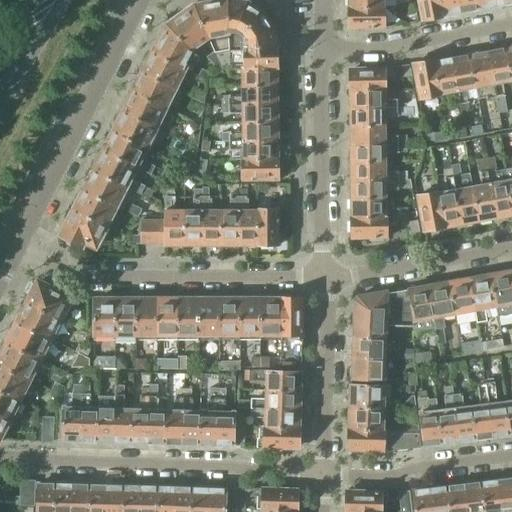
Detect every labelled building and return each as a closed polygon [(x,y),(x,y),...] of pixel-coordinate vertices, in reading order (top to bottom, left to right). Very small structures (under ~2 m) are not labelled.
[(230,47),(228,0),(225,0),(197,5),(210,38),(215,51),(207,57),(214,63),(213,67),(230,67),(231,67),(230,57),(230,47)] [(241,34),(263,13),(247,3),(231,0),(228,0),(230,47),(243,46),(243,36),(241,34)] [(443,17),(439,0),(418,0),(421,12),(422,20),(423,21),(443,17)] [(460,12),(458,0),(439,0),(443,17),(454,15),(455,13),(460,12)] [(479,10),(476,0),(458,0),(460,12),(467,11),(469,12),(479,10)] [(497,5),(495,0),(476,0),(479,10),(489,8),(491,6),(497,5)] [(210,38),(197,5),(168,24),(195,49),(210,38)] [(385,7),(349,7),(349,24),(353,28),(385,28),(385,7)] [(422,20),(421,12),(407,15),(409,22),(422,20)] [(263,13),(241,34),(243,36),(243,46),(278,47),(273,28),(263,13)] [(168,24),(155,52),(185,67),(194,50),(195,49),(168,24)] [(279,67),(278,47),(243,46),(244,57),(230,57),(231,67),(277,67),(279,67)] [(511,82),(505,47),(495,48),(493,51),(488,52),(499,113),(507,112),(505,96),(506,96),(503,84),(511,82)] [(479,51),(469,53),(476,89),(485,87),(487,100),(488,100),(491,115),(499,113),(488,52),(481,53),(479,51)] [(152,54),(143,71),(176,87),(186,67),(185,67),(155,52),(154,54),(152,54)] [(476,89),(469,53),(459,55),(457,57),(451,58),(460,104),(470,103),(467,90),(476,89)] [(460,104),(451,58),(445,60),(443,58),(433,60),(439,95),(449,94),(451,106),(460,104)] [(439,95),(433,60),(412,64),(419,99),(439,95)] [(350,90),(386,90),(387,89),(387,78),(411,76),(408,64),(389,68),(354,68),(350,73),(350,90)] [(231,67),(230,67),(230,77),(241,76),(241,86),(277,86),(277,67),(231,67)] [(208,81),(209,73),(202,69),(198,76),(208,81)] [(176,87),(143,71),(134,90),(166,107),(176,87)] [(277,86),(241,86),(241,96),(230,96),(230,95),(221,95),(222,104),(277,104),(277,86)] [(204,103),(205,94),(195,89),(191,97),(204,103)] [(134,90),(123,111),(156,127),(166,107),(134,90)] [(386,90),(350,90),(350,98),(352,100),(352,108),(407,107),(407,104),(399,104),(399,98),(386,98),(386,90)] [(277,123),(277,104),(222,104),(222,112),(242,112),(242,123),(277,123)] [(407,107),(352,108),(352,116),(350,118),(350,126),(386,125),(386,116),(410,115),(409,107),(407,107)] [(123,111),(114,130),(146,147),(156,127),(123,111)] [(481,121),(474,122),(477,133),(483,131),(481,121)] [(277,123),(242,123),(242,133),(232,133),(223,134),(223,141),(230,141),(277,141),(277,123)] [(464,123),(455,124),(458,139),(467,137),(464,123)] [(386,125),(350,126),(350,134),(352,136),(352,144),(407,143),(407,134),(399,135),(399,134),(386,134),(386,125)] [(146,147),(114,130),(104,150),(136,166),(151,173),(155,165),(140,157),(146,147)] [(433,133),(435,141),(435,142),(448,140),(446,131),(433,133)] [(197,149),(200,135),(191,134),(189,148),(197,149)] [(277,148),(277,141),(230,141),(230,159),(242,159),(278,159),(279,148),(277,148)] [(210,143),(203,142),(201,153),(209,155),(210,143)] [(407,143),(352,144),(352,152),(351,154),(351,162),(387,161),(387,153),(399,153),(399,152),(407,152),(407,143)] [(136,166),(104,150),(94,170),(126,186),(136,166)] [(278,159),(242,159),(243,180),(278,180),(278,159)] [(511,215),(511,206),(507,179),(506,174),(505,170),(497,172),(495,160),(486,162),(496,218),(511,215)] [(387,161),(351,162),(351,171),(353,173),(353,180),(407,179),(407,171),(399,171),(400,170),(387,171),(387,161)] [(208,164),(200,162),(198,170),(206,176),(208,164)] [(496,218),(486,162),(478,163),(480,171),(478,171),(480,184),(472,185),(479,221),(496,218)] [(462,224),(452,168),(451,163),(442,164),(447,190),(438,191),(438,192),(445,227),(462,224)] [(169,183),(176,168),(169,165),(162,179),(169,183)] [(459,167),(452,168),(462,224),(479,221),(472,185),(464,187),(462,174),(461,174),(459,167)] [(126,186),(94,170),(84,189),(116,206),(126,186)] [(133,179),(129,187),(141,194),(150,198),(154,191),(133,179)] [(407,179),(353,180),(353,189),(351,191),(351,199),(387,198),(387,189),(400,189),(400,188),(412,188),(411,179),(407,179)] [(209,188),(203,188),(203,189),(203,243),(209,243),(211,245),(221,245),(221,208),(211,209),(211,197),(209,197),(209,188)] [(116,206),(84,189),(74,209),(106,225),(116,206)] [(195,209),(185,209),(185,246),(197,246),(199,243),(203,243),(203,189),(195,189),(195,209)] [(248,189),(240,190),(240,243),(245,243),(246,245),(248,245),(259,245),(258,209),(248,209),(248,189)] [(231,208),(221,208),(221,245),(231,245),(233,243),(240,243),(240,190),(235,190),(235,197),(231,197),(231,208)] [(174,192),(166,192),(166,210),(166,220),(167,243),(174,243),(176,246),(185,246),(185,209),(175,209),(175,196),(174,196),(174,192)] [(445,227),(438,192),(417,196),(423,231),(445,227)] [(387,198),(351,199),(351,209),(353,209),(353,216),(400,216),(408,216),(408,207),(400,208),(400,206),(387,206),(387,198)] [(130,204),(127,211),(138,217),(141,209),(130,204)] [(106,225),(74,209),(69,219),(70,222),(63,235),(83,245),(84,243),(85,244),(86,242),(94,245),(96,245),(106,225)] [(258,209),(259,245),(280,245),(280,222),(279,210),(279,209),(258,209)] [(386,218),(400,217),(400,216),(353,216),(351,216),(351,238),(370,238),(370,241),(382,241),(382,238),(387,238),(386,218)] [(153,243),(153,220),(143,220),(143,235),(143,243),(153,243)] [(153,220),(153,243),(163,243),(163,220),(153,220)] [(418,223),(409,225),(411,232),(419,231),(418,223)] [(143,235),(132,235),(132,243),(143,243),(143,235)] [(511,303),(511,277),(510,268),(490,272),(496,307),(511,303)] [(490,272),(470,276),(475,311),(477,323),(487,321),(485,309),(496,307),(490,272)] [(475,311),(470,276),(449,280),(455,315),(475,311)] [(455,315),(449,280),(429,284),(435,319),(436,327),(441,356),(448,355),(443,329),(446,328),(444,317),(455,315)] [(25,302),(60,319),(70,298),(40,282),(34,284),(25,302)] [(409,289),(407,290),(413,318),(413,322),(413,328),(413,331),(436,327),(435,319),(428,284),(410,287),(409,289)] [(352,306),(351,315),(413,318),(407,290),(388,293),(387,291),(358,296),(354,300),(354,305),(352,306)] [(115,335),(114,297),(96,297),(94,299),(94,335),(115,335)] [(136,335),(135,297),(114,297),(115,335),(136,335)] [(156,335),(156,297),(135,297),(136,335),(156,335)] [(156,297),(156,335),(156,344),(177,344),(177,335),(176,297),(156,297)] [(197,297),(176,297),(177,335),(198,335),(197,297)] [(218,297),(197,297),(198,335),(219,335),(218,297)] [(240,335),(239,297),(218,297),(219,335),(240,335)] [(260,297),(239,297),(240,335),(260,335),(260,297)] [(280,297),(260,297),(260,335),(281,335),(280,297)] [(302,339),(302,301),(297,297),(280,297),(281,335),(281,367),(301,368),(302,339)] [(25,302),(16,321),(50,339),(60,319),(25,302)] [(413,318),(351,315),(351,336),(386,338),(386,326),(413,328),(413,322),(413,318)] [(90,335),(90,324),(81,319),(77,328),(90,335)] [(16,321),(5,342),(39,360),(50,339),(16,321)] [(351,336),(350,358),(385,359),(386,338),(351,336)] [(504,347),(502,339),(485,342),(487,350),(504,347)] [(461,344),(462,353),(482,351),(481,341),(461,344)] [(39,360),(5,342),(0,352),(0,364),(29,380),(39,360)] [(91,349),(90,349),(79,344),(75,351),(87,357),(91,349)] [(199,347),(198,370),(207,370),(208,360),(206,360),(206,347),(199,347)] [(404,360),(413,361),(414,350),(405,350),(404,360)] [(415,353),(415,361),(415,364),(434,361),(433,351),(415,353)] [(89,367),(89,359),(78,354),(72,368),(89,367)] [(177,360),(177,369),(187,369),(187,356),(178,356),(178,361),(177,360)] [(103,368),(103,357),(98,357),(94,362),(94,368),(103,368)] [(116,357),(103,357),(103,368),(116,368),(116,357)] [(116,357),(116,368),(127,368),(127,362),(123,357),(116,357)] [(260,367),(260,357),(252,357),(252,367),(260,367)] [(260,357),(260,367),(268,367),(269,357),(260,357)] [(385,359),(350,358),(350,377),(352,378),(352,380),(385,380),(385,359)] [(493,436),(485,379),(483,358),(467,361),(468,367),(470,385),(477,384),(479,404),(472,404),(477,440),(483,439),(484,437),(493,436)] [(139,369),(143,369),(146,365),(146,362),(144,359),(139,359),(136,364),(139,369)] [(158,359),(158,369),(166,369),(177,369),(177,360),(158,359)] [(219,361),(219,370),(240,370),(240,361),(219,361)] [(468,367),(467,361),(450,363),(451,369),(468,367)] [(29,380),(0,364),(0,389),(19,399),(29,380)] [(265,390),(301,390),(301,380),(299,378),(299,371),(254,371),(254,378),(254,382),(265,382),(265,390)] [(417,372),(416,372),(408,372),(408,385),(418,386),(417,372)] [(510,436),(506,400),(498,401),(495,378),(485,379),(493,436),(496,435),(498,437),(510,436)] [(53,387),(51,390),(54,392),(62,396),(62,395),(66,388),(55,383),(53,387)] [(349,388),(348,407),(384,408),(390,408),(391,385),(385,385),(385,384),(351,383),(351,386),(349,388)] [(150,384),(149,388),(148,443),(154,443),(156,445),(165,445),(166,408),(158,408),(159,396),(157,396),(157,384),(150,384)] [(219,384),(219,388),(216,444),(222,444),(224,446),(230,446),(232,444),(234,444),(235,426),(235,414),(235,411),(226,411),(226,384),(219,384)] [(81,441),(82,385),(73,385),(73,406),(64,406),(63,441),(65,441),(67,443),(73,443),(75,441),(81,441)] [(90,385),(82,385),(81,441),(86,441),(88,443),(98,443),(98,407),(91,406),(91,393),(90,393),(90,385)] [(98,407),(98,443),(107,444),(109,442),(115,442),(116,386),(107,385),(107,407),(98,407)] [(445,408),(439,408),(443,444),(449,443),(451,441),(460,440),(454,392),(453,385),(444,387),(445,396),(444,396),(445,408)] [(124,386),(116,386),(115,442),(120,442),(122,444),(131,444),(132,408),(123,407),(124,386)] [(132,408),(131,444),(141,444),(143,442),(148,443),(149,388),(141,387),(141,396),(140,395),(140,408),(132,408)] [(208,410),(200,410),(199,446),(209,446),(211,444),(216,444),(219,388),(209,388),(208,410)] [(0,389),(0,415),(9,420),(19,399),(0,389)] [(175,409),(166,408),(165,445),(175,445),(177,443),(182,443),(184,389),(176,389),(175,409)] [(184,389),(182,443),(188,443),(190,445),(199,446),(200,410),(191,410),(191,389),(184,389)] [(300,409),(301,390),(265,390),(265,399),(239,398),(239,408),(253,408),(300,409)] [(477,440),(472,404),(464,405),(462,391),(454,392),(460,440),(462,440),(464,441),(477,440)] [(443,444),(439,408),(438,397),(428,398),(428,396),(418,397),(424,444),(428,444),(431,445),(443,444)] [(416,409),(415,397),(412,397),(404,405),(404,409),(416,409)] [(384,408),(348,407),(348,428),(384,429),(384,408)] [(300,409),(253,408),(253,416),(264,417),(264,426),(300,427),(300,409)] [(235,426),(234,444),(243,445),(243,425),(242,425),(242,414),(235,414),(235,426)] [(0,437),(9,420),(0,415),(0,437)] [(29,428),(33,420),(25,416),(21,424),(29,429),(29,428)] [(43,424),(43,442),(52,443),(52,418),(43,418),(43,424)] [(43,442),(43,424),(33,420),(29,428),(35,428),(35,442),(43,442)] [(300,427),(264,426),(263,448),(295,448),(300,444),(300,427)] [(384,429),(348,428),(347,446),(352,450),(389,451),(421,447),(419,430),(407,430),(384,429)] [(511,511),(511,476),(506,477),(504,479),(497,480),(501,511),(511,511)] [(490,479),(480,481),(484,511),(501,511),(497,480),(493,481),(490,479)] [(22,480),(21,495),(21,503),(34,504),(35,481),(22,480)] [(484,511),(480,481),(472,482),(470,484),(464,485),(467,511),(484,511)] [(54,511),(56,482),(47,482),(45,484),(38,483),(38,505),(37,511),(54,511)] [(72,511),(73,482),(56,482),(54,511),(72,511)] [(89,511),(90,483),(73,482),(72,511),(89,511)] [(90,483),(89,511),(106,511),(107,483),(90,483)] [(123,511),(124,483),(107,483),(106,511),(123,511)] [(140,511),(141,484),(124,483),(123,511),(140,511)] [(156,511),(157,484),(141,484),(140,511),(156,511)] [(157,484),(156,511),(175,511),(176,485),(157,484)] [(454,484),(447,485),(450,511),(467,511),(464,485),(456,486),(454,484)] [(176,485),(175,511),(191,511),(192,485),(176,485)] [(192,485),(191,511),(208,511),(209,486),(192,485)] [(450,511),(447,485),(438,486),(437,488),(430,489),(433,511),(450,511)] [(223,486),(209,486),(208,511),(225,511),(227,488),(225,488),(223,486)] [(257,507),(298,509),(299,493),(295,488),(239,486),(239,488),(230,488),(230,509),(245,509),(245,496),(257,497),(257,507)] [(433,511),(430,489),(425,490),(423,488),(417,489),(415,491),(413,491),(416,511),(433,511)] [(346,495),(346,511),(350,511),(380,511),(381,491),(351,490),(346,495)] [(400,492),(401,511),(412,511),(410,491),(400,492)] [(21,503),(21,495),(11,495),(10,503),(21,503)]
